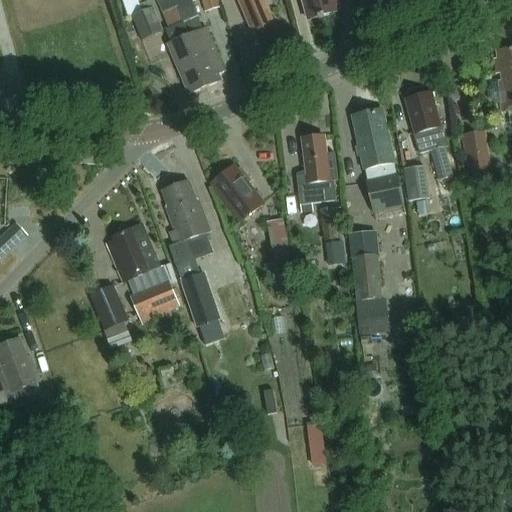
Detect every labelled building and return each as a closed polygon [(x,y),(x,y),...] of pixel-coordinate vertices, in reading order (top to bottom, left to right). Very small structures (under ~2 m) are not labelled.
[(140,8),(137,0),(126,0),(122,2),(130,21),(132,20),(142,43),(163,34),(150,4),(140,8)] [(169,32),(184,25),(178,10),(173,0),(172,0),(158,6),(163,17),(169,32)] [(173,0),(178,10),(184,25),(199,19),(193,5),(195,3),(193,0),(173,0)] [(218,0),(201,0),(206,15),(221,11),(218,0)] [(237,0),(253,37),(274,28),(262,0),(237,0)] [(302,0),(308,23),(339,15),(335,0),(302,0)] [(192,62),(204,91),(221,84),(218,77),(225,74),(206,30),(191,37),(200,58),(192,62)] [(189,97),(204,91),(192,62),(200,58),(191,37),(167,46),(189,97)] [(511,51),(502,53),(503,60),(494,61),(498,85),(486,86),(490,108),(501,106),(502,114),(508,113),(510,126),(511,126),(511,51)] [(440,129),(431,95),(406,102),(415,136),(414,136),(419,157),(431,154),(439,184),(452,180),(444,150),(448,149),(442,128),(440,129)] [(395,167),(382,113),(353,120),(365,174),(395,167)] [(469,176),(490,173),(485,134),(463,137),(469,176)] [(327,157),(325,139),(302,142),(306,178),(297,179),(300,208),(336,204),(334,184),(337,183),(334,156),(327,157)] [(228,173),(211,186),(241,225),(264,206),(248,186),(252,183),(241,170),(232,177),(228,173)] [(407,204),(428,202),(425,171),(403,174),(407,204)] [(404,209),(396,177),(366,185),(373,217),(404,209)] [(189,183),(162,193),(168,209),(166,209),(175,234),(170,235),(174,247),(170,249),(177,268),(192,262),(190,257),(211,250),(206,236),(211,235),(199,202),(196,203),(189,183)] [(335,214),(322,215),(325,244),(339,242),(335,214)] [(267,225),(274,264),(291,261),(284,222),(267,225)] [(123,286),(128,284),(135,299),(168,285),(162,270),(161,271),(143,228),(114,240),(116,244),(107,248),(123,286)] [(356,304),(382,302),(378,259),(376,237),(350,240),(356,304)] [(0,261),(12,251),(1,239),(0,239),(0,261)] [(283,296),(301,293),(297,264),(272,268),(274,278),(277,297),(283,296)] [(168,285),(131,301),(142,329),(180,313),(168,285)] [(114,290),(90,301),(105,335),(129,325),(114,290)] [(0,410),(8,407),(10,412),(32,404),(30,399),(41,395),(37,386),(41,384),(31,360),(28,361),(20,340),(0,347),(0,410)] [(307,426),(312,469),(328,467),(323,424),(307,426)]
